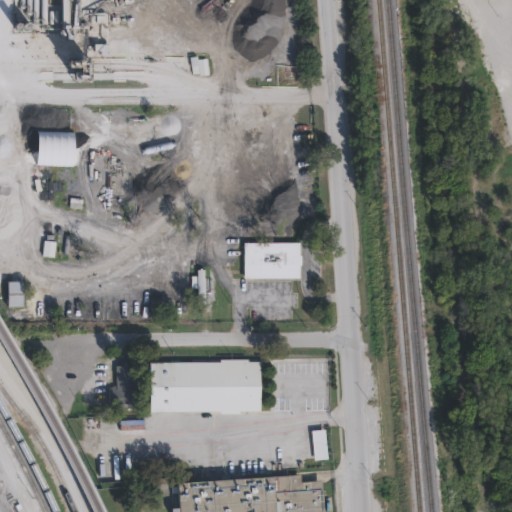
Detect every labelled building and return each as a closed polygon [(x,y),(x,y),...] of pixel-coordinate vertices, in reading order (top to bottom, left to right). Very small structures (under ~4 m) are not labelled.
[(70,0),(71,24),(83,24),(83,29),(64,29),(63,0),(70,0)] [(111,53),(89,52),(89,41),(111,41),(111,53)] [(211,75),(194,76),(188,48),(206,47),(211,75)] [(76,126),(74,163),(33,161),(34,124),(76,126)] [(299,237),(299,249),(302,249),(302,259),(300,259),(300,272),(244,273),(244,237),(299,237)] [(206,305),(198,305),(198,270),(206,270),(206,305)] [(20,303),(2,307),(0,273),(21,273),(20,303)] [(128,359),(128,362),(135,361),(137,403),(127,403),(127,400),(116,401),(107,400),(107,382),(116,382),(115,363),(122,363),(122,359),(128,359)] [(262,412),(150,412),(149,364),(262,365),(262,412)] [(326,455),(313,457),(312,455),(310,427),(323,425),(323,427),(326,455)] [(302,476),(302,482),(323,481),(324,511),(172,511),(172,509),(180,508),(179,483),(302,476)]
